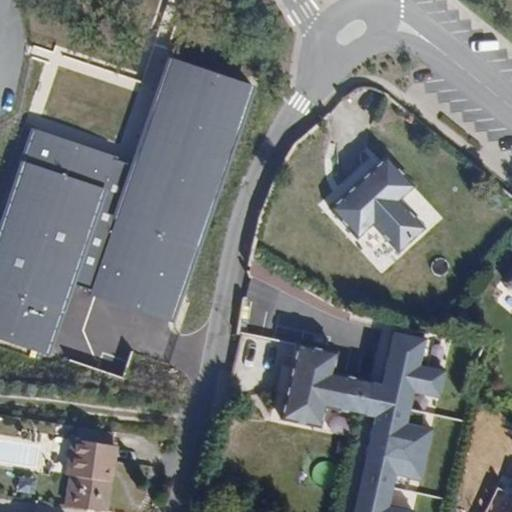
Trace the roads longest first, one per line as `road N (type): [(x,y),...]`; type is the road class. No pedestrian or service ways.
road 1 (residential): [(325,70),(254,172),(178,511)]
road 2 (unknown): [(233,266),(409,356)]
road 3 (residential): [(511,108),(412,30),(381,18)]
